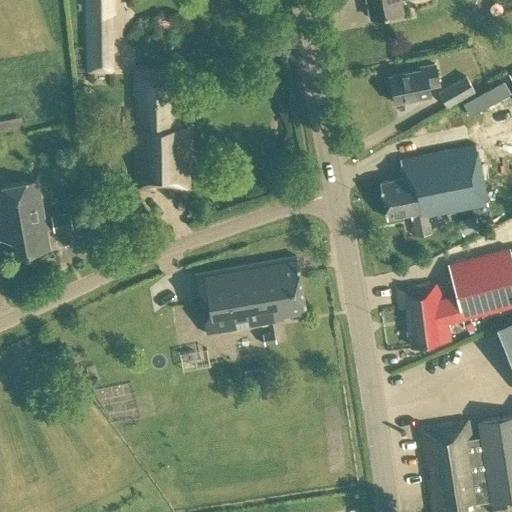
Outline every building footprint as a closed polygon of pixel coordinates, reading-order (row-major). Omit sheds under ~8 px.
[(83,0),(86,72),(113,71),(112,15),(115,15),(114,0),(83,0)] [(365,0),(369,18),(400,12),(397,0),(365,0)] [(430,83),(440,82),(435,60),(422,62),(423,66),(390,72),(396,102),(433,95),(430,83)] [(138,68),(137,116),(134,190),(153,191),(153,184),(167,185),(166,192),(188,192),(190,130),(182,130),(183,106),(169,106),(170,69),(138,68)] [(448,106),(476,90),(468,76),(440,92),(448,106)] [(403,174),(382,178),(389,216),(410,212),(414,235),(429,232),(426,215),(486,204),(480,171),(475,144),(400,159),(403,174)] [(511,163),(491,167),(495,187),(511,183),(511,163)] [(37,177),(0,183),(0,235),(1,240),(12,238),(15,254),(49,248),(45,227),(54,226),(54,228),(71,225),(69,211),(51,214),(52,217),(44,218),(37,177)] [(475,214),(457,220),(462,235),(480,229),(475,214)] [(447,323),(511,305),(511,262),(508,247),(448,262),(455,297),(443,301),(440,282),(395,287),(398,307),(406,306),(412,344),(450,339),(447,323)] [(296,256),(196,273),(206,335),(276,322),(276,320),(282,319),(282,317),(306,312),(296,256)] [(511,319),(495,327),(511,364),(511,319)] [(273,331),(262,333),(264,342),(275,340),(273,331)] [(271,395),(268,370),(246,373),(249,398),(271,395)] [(480,434),(470,436),(467,418),(419,425),(425,465),(429,464),(431,476),(426,477),(431,511),(482,511),(481,500),(511,494),(511,413),(478,419),(480,434)] [(504,501),(491,504),(492,511),(497,511),(506,510),(504,501)]
